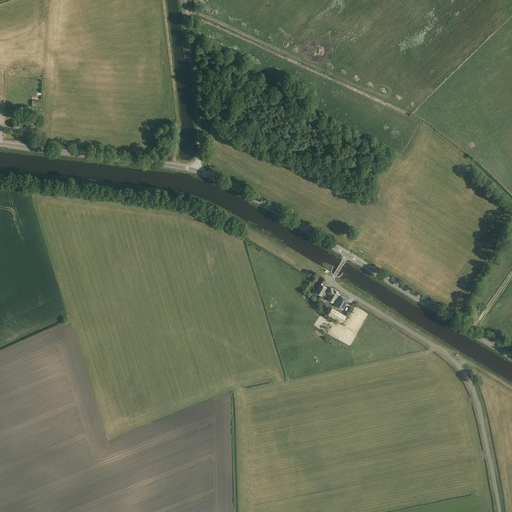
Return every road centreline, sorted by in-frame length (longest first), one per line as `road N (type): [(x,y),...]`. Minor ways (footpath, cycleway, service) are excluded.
road 1 (track): [(331,281),(200,201),(0,174)]
road 2 (unclassified): [(499,511),(464,374),(442,351),(331,281),(347,255)]
road 3 (unclassified): [(197,170),(0,143)]
road 4 (unclassified): [(511,356),(347,255)]
road 5 (unclassified): [(347,255),(197,170)]
road 6 (unclassified): [(197,170),(182,0)]
